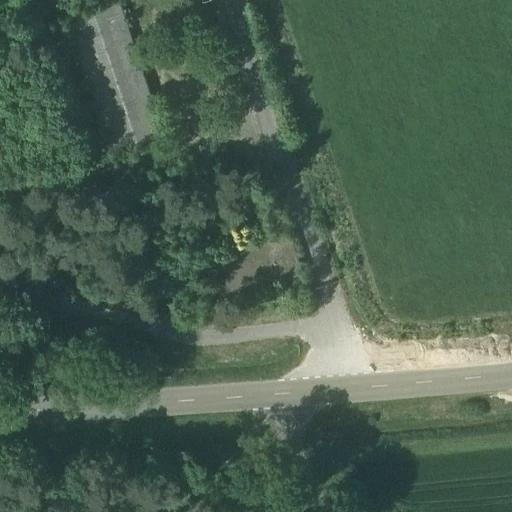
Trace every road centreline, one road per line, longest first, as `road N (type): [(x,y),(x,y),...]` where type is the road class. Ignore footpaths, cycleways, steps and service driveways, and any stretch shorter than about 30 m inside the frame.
road 1 (unclassified): [(334,327),(225,0)]
road 2 (unclassified): [(334,327),(190,338),(0,289)]
road 3 (tertiary): [(274,394),(0,412)]
road 4 (tertiary): [(511,373),(353,387)]
road 5 (unclassified): [(329,511),(274,394)]
